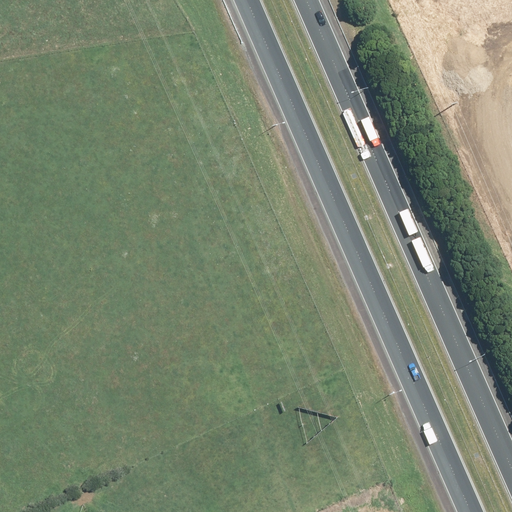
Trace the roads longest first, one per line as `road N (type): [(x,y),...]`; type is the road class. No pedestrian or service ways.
road 1 (motorway): [(467,511),(243,0)]
road 2 (motorway): [(313,0),(511,450)]
